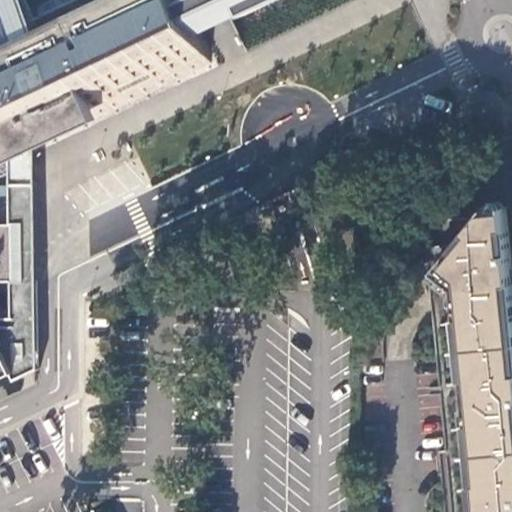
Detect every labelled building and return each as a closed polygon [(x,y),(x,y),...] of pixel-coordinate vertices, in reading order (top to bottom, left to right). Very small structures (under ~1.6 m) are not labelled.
[(0,0),(0,369),(12,363),(12,318),(0,318),(0,279),(12,280),(14,280),(14,222),(12,222),(0,222),(0,179),(12,174),(12,183),(37,183),(32,178),(31,149),(37,146),(213,62),(184,1),(185,0),(0,0)] [(202,0),(204,9),(215,10),(215,3),(215,0),(202,0)] [(215,0),(215,3),(222,0),(237,0),(246,11),(270,0),(215,0)] [(12,280),(12,318),(12,363),(15,370),(39,358),(38,252),(37,183),(12,183),(12,222),(14,222),(14,280),(12,280)] [(511,511),(511,264),(507,210),(484,212),(481,216),(451,218),(453,243),(426,245),(453,511),(511,511)]
